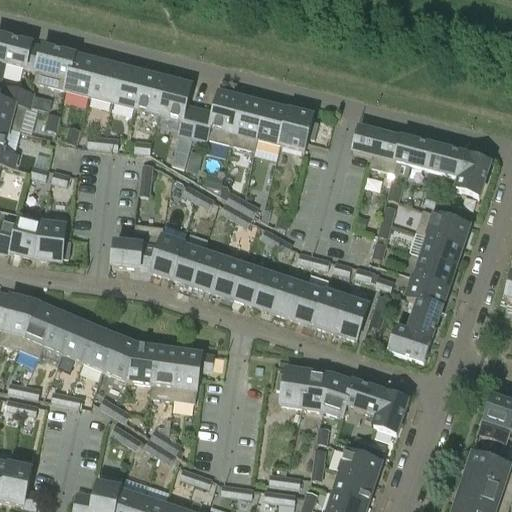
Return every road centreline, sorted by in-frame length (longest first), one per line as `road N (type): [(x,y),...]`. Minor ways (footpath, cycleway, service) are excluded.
road 1 (residential): [(511,152),(0,17)]
road 2 (residential): [(0,277),(161,300),(443,398)]
road 3 (residential): [(453,365),(511,181)]
road 4 (residential): [(443,398),(405,511)]
